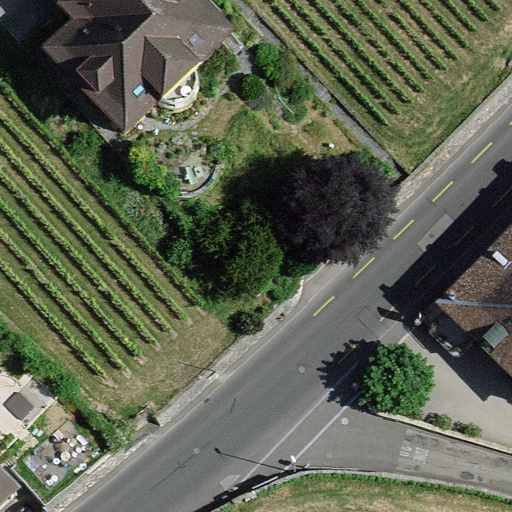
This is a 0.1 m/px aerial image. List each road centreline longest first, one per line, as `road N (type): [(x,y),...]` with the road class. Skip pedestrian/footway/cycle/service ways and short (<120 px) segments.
road 1 (tertiary): [(251,419),(511,149)]
road 2 (residential): [(511,480),(251,419)]
road 3 (tertiary): [(128,511),(251,419)]
